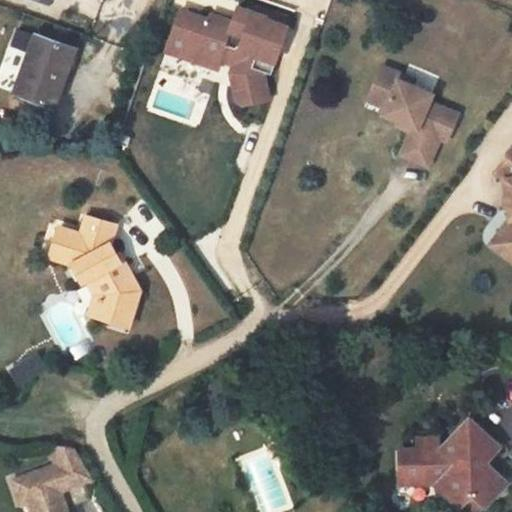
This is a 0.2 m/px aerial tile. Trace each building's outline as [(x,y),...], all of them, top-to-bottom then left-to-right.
[(253,5),(250,12),(265,17),(264,19),(282,25),(285,17),(253,5)] [(286,27),(282,25),(264,19),(265,17),(250,12),(238,7),(232,23),(211,16),(210,20),(188,13),(183,28),(189,43),(190,43),(186,55),(200,60),(199,63),(216,69),(220,59),(233,64),(230,74),(235,102),(241,105),(266,99),(262,75),(263,72),(270,75),(275,59),(274,58),(286,27)] [(183,28),(188,13),(182,11),(167,52),(199,63),(200,60),(186,55),(190,43),(189,43),(183,28)] [(9,46),(27,53),(34,35),(15,28),(9,46)] [(74,50),(34,35),(27,53),(13,93),(54,107),(74,50)] [(403,75),(380,66),(370,89),(388,97),(383,109),(381,115),(396,121),(410,127),(408,131),(398,154),(426,166),(438,138),(445,141),(457,113),(428,101),(431,94),(412,86),(400,81),(403,75)] [(414,80),(403,75),(400,81),(412,86),(414,80)] [(388,97),(370,89),(365,101),(383,109),(388,97)] [(410,127),(396,121),(394,126),(408,131),(410,127)] [(511,151),(495,172),(504,180),(511,220),(498,234),(511,245),(511,151)] [(81,233),(59,226),(50,259),(72,265),(82,283),(87,281),(96,294),(101,303),(100,308),(123,316),(126,305),(138,298),(140,289),(125,260),(121,263),(117,255),(111,245),(117,225),(86,216),(81,233)] [(511,257),(511,245),(498,234),(492,242),(511,257)] [(129,326),(138,298),(126,305),(123,316),(100,308),(101,303),(96,294),(88,314),(129,326)] [(500,448),(469,419),(440,449),(440,438),(418,439),(418,450),(400,451),(401,485),(434,484),(438,484),(436,486),(459,507),(469,497),(474,497),(485,507),(507,484),(489,467),(483,467),(482,459),(489,460),(500,448)] [(51,443),(66,489),(94,480),(73,446),(51,443)] [(313,459),(305,449),(297,456),(305,465),(313,459)] [(53,468),(15,480),(23,504),(29,502),(60,491),(53,468)] [(29,502),(32,511),(67,511),(60,491),(29,502)]
